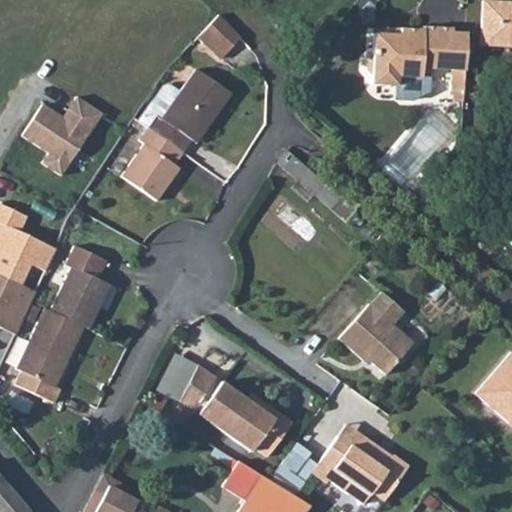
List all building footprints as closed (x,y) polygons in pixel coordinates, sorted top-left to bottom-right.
[(480,46),(511,46),(511,5),(511,2),(481,1),(480,46)] [(214,19),(202,34),(223,50),(232,39),(214,19)] [(453,91),(462,92),(463,71),(463,58),(448,57),(449,33),(449,29),(421,27),(421,31),(398,30),(397,36),(389,35),(372,35),(371,53),(365,60),(364,69),(370,76),(370,85),(396,86),(396,76),(419,77),(419,69),(430,70),(451,71),(450,91),(453,91)] [(464,33),(449,33),(448,57),(463,58),(464,33)] [(396,86),(395,100),(412,101),(429,93),(430,70),(419,69),(419,77),(396,76),(396,86)] [(209,126),(227,99),(192,75),(175,98),(159,122),(154,119),(145,132),(137,145),(142,148),(120,179),(155,204),(177,172),(173,169),(181,157),(190,144),(205,123),(209,126)] [(133,123),(145,132),(154,119),(159,122),(175,98),(161,88),(133,123)] [(453,101),(461,102),(462,92),(453,91),(453,101)] [(43,163),(62,176),(102,114),(76,97),(63,117),(43,104),(22,136),(49,153),(43,163)] [(326,186),(293,158),(284,170),(317,198),(326,186)] [(0,326),(15,335),(57,251),(21,232),(28,217),(1,203),(0,204),(0,222),(1,223),(0,224),(0,326)] [(73,265),(52,308),(46,306),(17,365),(23,368),(15,384),(54,402),(62,387),(56,384),(85,325),(91,327),(111,284),(73,265)] [(370,306),(340,343),(364,364),(367,360),(388,378),(414,346),(394,330),(405,316),(383,296),(374,308),(370,306)] [(511,354),(478,395),(511,422),(511,354)] [(182,400),(195,410),(219,378),(201,365),(182,400)] [(224,381),(201,414),(253,452),(256,448),(269,457),(294,423),(264,401),(260,407),(224,381)] [(347,428),(339,440),(354,451),(363,438),(347,428)] [(322,468),(316,478),(328,486),(330,483),(367,507),(375,495),(388,503),(411,468),(396,458),(392,464),(375,452),(378,449),(368,442),(363,438),(354,451),(339,440),(322,468)] [(294,448),(273,478),(300,499),(316,478),(322,468),(294,448)] [(238,460),(226,479),(248,493),(260,474),(238,460)] [(238,511),(303,511),(310,505),(303,500),(302,501),(271,481),(260,474),(248,493),(242,503),(238,511)] [(0,511),(27,511),(0,477),(0,511)] [(129,511),(133,505),(105,490),(93,511),(129,511)]
